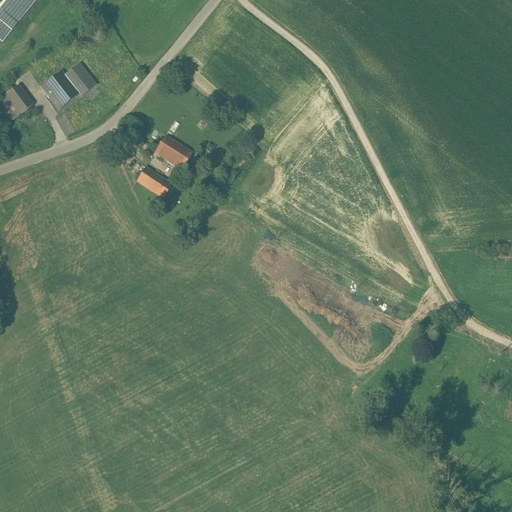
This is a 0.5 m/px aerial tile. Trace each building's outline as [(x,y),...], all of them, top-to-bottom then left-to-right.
[(4,0),(0,6),(0,41),(2,43),(35,0),(4,0)] [(79,66),(64,78),(69,84),(69,83),(73,88),(79,84),(86,93),(95,86),(79,66)] [(62,75),(43,90),(50,99),(69,84),(64,78),(62,75)] [(69,84),(50,99),(59,111),(78,95),(73,88),(69,83),(69,84)] [(9,85),(1,91),(4,96),(13,90),(9,85)] [(33,105),(18,86),(13,90),(4,96),(0,99),(0,102),(13,121),(33,105)] [(192,153),(165,136),(154,154),(181,171),(192,153)] [(158,177),(145,168),(136,182),(149,191),(158,177)] [(171,186),(158,177),(149,191),(163,200),(171,186)]
